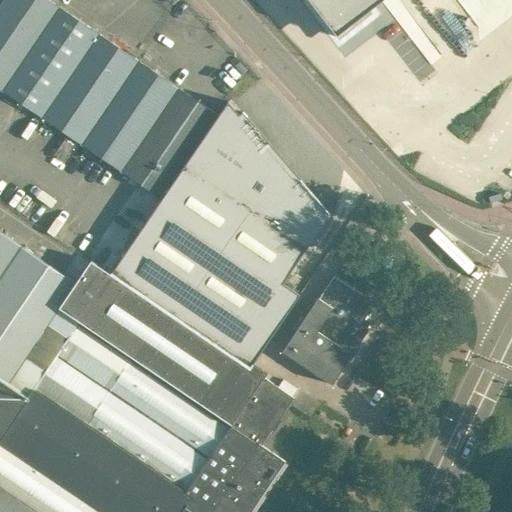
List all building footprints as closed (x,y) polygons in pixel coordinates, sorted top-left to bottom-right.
[(50,0),(4,0),(0,6),(0,27),(31,48),(59,6),(50,0)] [(309,0),(310,2),(311,1),(339,38),(376,9),(387,0),(309,0)] [(59,6),(31,48),(2,90),(42,117),(99,34),(59,6)] [(0,88),(2,90),(31,48),(0,27),(0,88)] [(82,144),(139,60),(99,34),(42,117),(82,144)] [(82,144),(121,171),(178,88),(139,60),(82,144)] [(121,171),(161,198),(218,114),(178,88),(121,171)] [(283,283),(310,244),(312,246),(315,240),(314,240),(313,239),(328,217),(267,146),(269,144),(268,143),(267,145),(263,140),(265,139),(264,138),(262,139),(258,135),(260,133),(259,132),(257,134),(253,129),(255,128),(254,127),(252,129),(249,124),(250,122),(250,121),(248,123),(244,119),(247,116),(243,111),(240,114),(228,101),(111,273),(251,368),(300,295),(283,283)] [(294,397),(292,396),(298,388),(284,379),(279,387),(265,378),(268,372),(255,364),(251,370),(249,368),(227,353),(103,270),(88,291),(0,231),(0,511),(182,511),(184,509),(189,511),(250,511),(286,461),(262,445),(294,397)] [(373,301),(348,284),(334,275),(319,298),(318,297),(283,351),(333,384),(349,360),(351,362),(362,345),(359,344),(369,329),(367,328),(369,325),(361,319),(373,301)]
